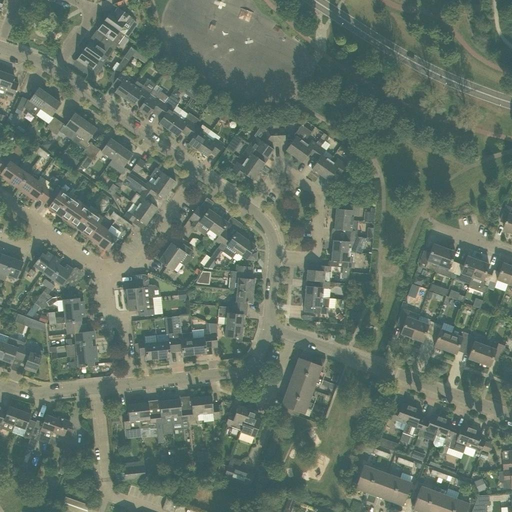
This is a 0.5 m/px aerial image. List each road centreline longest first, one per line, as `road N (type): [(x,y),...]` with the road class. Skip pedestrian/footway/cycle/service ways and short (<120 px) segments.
road 1 (unclassified): [(511,416),(266,326)]
road 2 (secondary): [(511,102),(408,59),(314,0)]
road 3 (residential): [(274,255),(306,261),(318,251),(317,191),(282,168),(246,206)]
road 4 (unclassified): [(197,170),(56,67)]
road 5 (unclassified): [(129,385),(238,373),(254,364),(266,326)]
road 6 (residential): [(197,170),(128,269),(105,272)]
road 7 (unclassified): [(0,382),(30,393),(129,385)]
